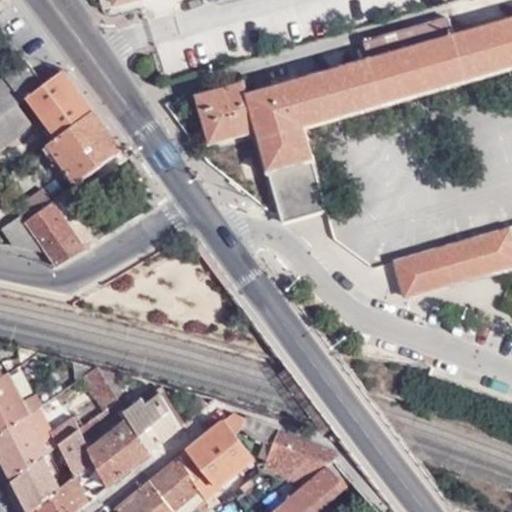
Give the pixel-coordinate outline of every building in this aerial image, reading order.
[(306,126),(511,68),(511,226),(394,259),(405,297),(511,266),(511,18),(455,35),(449,17),(364,41),(369,60),(247,94),(244,81),(196,95),(210,144),(258,131),(278,202),(283,222),(315,213),(329,209),(306,126)] [(0,79),(0,116),(5,113),(16,105),(27,96),(44,85),(25,59),(4,73),(5,75),(0,79)] [(92,109),(62,71),(53,77),(44,85),(27,96),(56,136),(92,109)] [(30,124),(16,105),(5,113),(19,133),(30,124)] [(120,151),(92,109),(56,136),(47,143),(77,183),(120,151)] [(5,113),(0,116),(0,147),(19,133),(5,113)] [(26,222),(51,203),(42,190),(14,208),(20,216),(2,226),(16,247),(48,254),(26,222)] [(56,267),(84,251),(79,243),(94,233),(78,207),(62,218),(51,203),(26,222),(48,254),(56,267)] [(40,349),(19,345),(27,361),(35,355),(43,350),(40,349)] [(35,355),(27,361),(32,368),(41,363),(35,355)] [(24,399),(10,372),(5,376),(0,379),(0,434),(28,415),(38,409),(85,375),(101,365),(82,359),(75,358),(75,370),(38,394),(36,391),(24,399)] [(58,446),(60,444),(79,430),(120,398),(101,365),(85,375),(100,399),(74,417),(72,415),(50,430),(58,446)] [(127,393),(112,368),(101,365),(120,398),(127,393)] [(131,416),(152,452),(183,427),(163,392),(148,403),(145,398),(127,410),(131,416)] [(198,415),(218,400),(202,395),(195,400),(198,404),(193,409),(198,415)] [(79,430),(82,436),(124,405),(120,398),(79,430)] [(28,415),(47,454),(58,446),(50,430),(38,409),(28,415)] [(0,434),(0,455),(13,480),(39,460),(47,454),(28,415),(0,434)] [(236,415),(178,461),(201,491),(206,497),(256,460),(233,432),(240,425),(248,420),(236,415)] [(95,462),(109,487),(119,478),(152,452),(131,416),(90,450),(95,462)] [(340,456),(248,420),(240,425),(277,440),(267,469),(304,486),(329,465),(335,460),(340,456)] [(60,444),(74,473),(95,462),(90,450),(82,436),(79,430),(60,444)] [(13,480),(29,511),(55,490),(39,460),(13,480)] [(315,511),(345,488),(358,504),(367,497),(335,460),(329,465),(304,486),(272,511),(315,511)] [(178,461),(118,509),(120,511),(174,511),(201,491),(178,461)] [(55,490),(29,511),(78,511),(90,503),(74,473),(55,490)]
